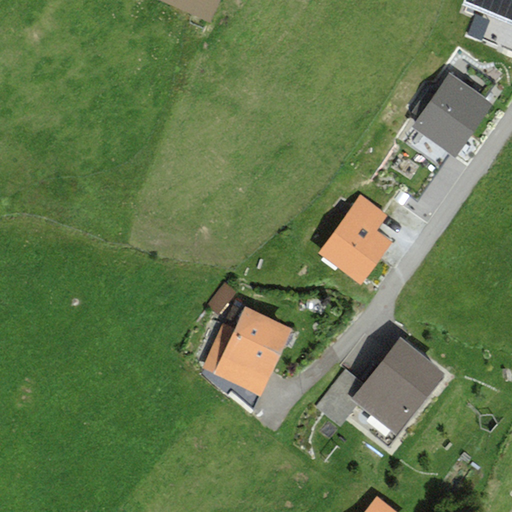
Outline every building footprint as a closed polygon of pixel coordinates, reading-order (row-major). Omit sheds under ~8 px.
[(219,0),(158,0),(210,22),(219,0)] [(511,0),(465,0),(511,17),(511,0)] [(496,83),(462,61),(453,75),(450,72),(436,93),(429,89),(413,113),(419,117),(379,176),(419,203),(450,155),(456,159),(493,104),(485,99),(496,83)] [(362,195),(319,252),(360,282),(391,241),(376,230),(388,215),(362,195)] [(204,363),(202,368),(261,394),(292,326),(245,305),(235,328),(210,317),(192,358),(204,363)] [(346,367),(315,405),(341,426),(360,402),(396,432),(444,373),(400,337),(364,381),(346,367)] [(398,511),(377,495),(363,511),(398,511)]
